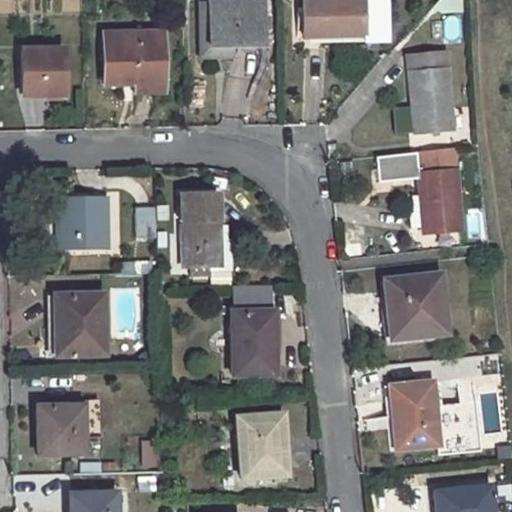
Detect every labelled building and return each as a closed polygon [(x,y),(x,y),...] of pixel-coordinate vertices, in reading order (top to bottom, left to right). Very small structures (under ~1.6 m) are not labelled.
[(79,14),(78,0),(42,0),(43,14),(79,14)] [(382,0),(300,0),(301,36),(384,35),(382,0)] [(205,2),(196,2),(197,58),(231,57),(231,47),(206,47),(205,2)] [(258,2),(205,2),(206,47),(231,47),(260,47),(258,2)] [(443,18),(444,39),(459,38),(457,18),(443,18)] [(159,33),(102,35),(103,85),(133,84),(161,84),(159,33)] [(405,45),(406,56),(414,135),(450,131),(442,53),(458,52),(457,39),(405,45)] [(60,49),(20,50),(21,94),(44,93),(44,96),(61,95),(60,49)] [(161,84),(133,84),(133,92),(161,91),(161,84)] [(414,152),(418,196),(410,197),(413,214),(408,214),(410,230),(421,229),(422,234),(458,230),(450,149),(414,152)] [(217,192),(180,192),(181,267),(219,266),(217,192)] [(118,195),(110,195),(110,251),(118,251),(118,195)] [(105,197),(54,199),(55,250),(106,249),(105,197)] [(155,208),(138,209),(139,239),(156,238),(155,208)] [(436,274),(381,279),(385,316),(397,315),(400,338),(443,334),(436,274)] [(103,294),(52,295),(53,328),(58,328),(59,356),(104,355),(103,294)] [(271,312),(229,312),(229,376),(271,375),(271,312)] [(397,315),(385,316),(388,339),(400,338),(397,315)] [(431,381),(384,385),(386,402),(391,402),(392,417),(398,417),(401,450),(437,445),(431,381)] [(81,418),(99,418),(99,403),(80,403),(80,406),(81,418)] [(476,403),(442,405),(444,452),(478,450),(476,403)] [(80,406),(34,407),(36,455),(82,454),(82,441),(100,441),(99,418),(81,418),(80,406)] [(281,475),(277,435),(281,434),(280,423),(273,424),(272,415),(231,417),(237,478),(281,475)] [(398,417),(392,417),(395,450),(401,450),(398,417)] [(141,445),(141,466),(153,466),(153,445),(141,445)] [(490,511),(489,486),(435,492),(436,511),(490,511)] [(113,511),(114,494),(70,494),(69,511),(113,511)]
